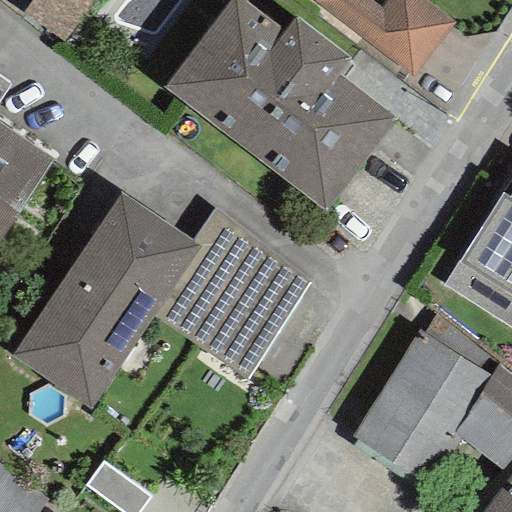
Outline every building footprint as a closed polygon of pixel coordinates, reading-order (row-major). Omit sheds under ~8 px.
[(32,0),(23,13),(61,42),(92,0),(32,0)] [(293,17),(281,32),(238,0),(228,0),(162,88),(325,211),(395,118),(338,75),(350,60),(293,17)] [(312,0),(412,77),(433,50),(454,23),(423,0),(386,0),(380,8),(368,0),(312,0)] [(0,236),(52,159),(0,124),(0,95),(0,94),(0,236)] [(449,291),(511,331),(511,191),(508,198),(500,193),(441,286),(449,291)] [(120,193),(10,356),(91,410),(153,318),(246,380),(309,283),(214,207),(191,241),(120,193)] [(417,331),(352,436),(423,485),(459,438),(501,470),(511,455),(511,374),(498,363),(436,314),(421,333),(417,331)] [(511,511),(511,473),(481,511),(511,511)] [(0,481),(0,511),(37,511),(39,510),(0,481)]
